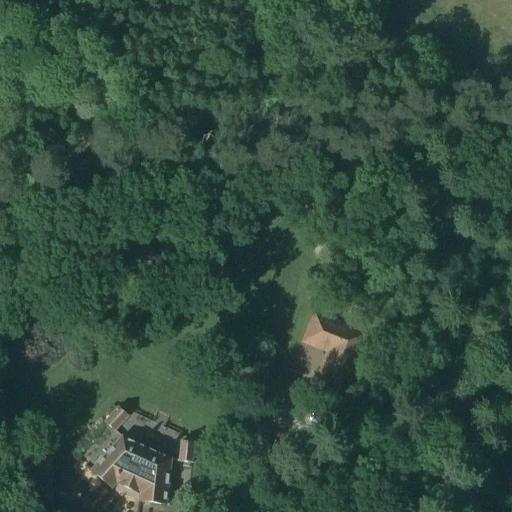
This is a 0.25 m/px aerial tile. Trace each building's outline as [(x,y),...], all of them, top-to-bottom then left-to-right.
[(131,289),(155,261),(140,248),(116,276),(131,289)] [(372,293),(384,261),(367,254),(354,286),(372,293)] [(329,353),(328,353),(316,382),(343,393),(365,338),(314,317),(307,336),(332,346),(329,353)] [(115,434),(128,419),(119,411),(105,425),(115,434)] [(166,507),(171,461),(123,440),(92,472),(112,491),(117,486),(140,496),(140,504),(166,507)] [(191,465),(194,445),(182,443),(179,463),(191,465)]
